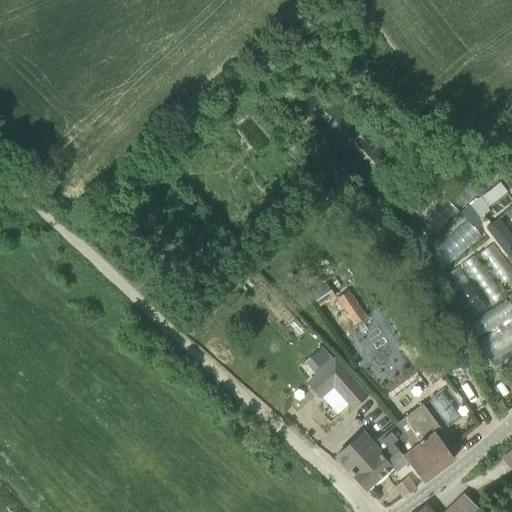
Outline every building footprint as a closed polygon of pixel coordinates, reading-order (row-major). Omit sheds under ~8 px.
[(433,254),(446,267),(481,235),(469,222),(433,254)] [(356,325),(368,317),(350,290),(338,298),(356,325)] [(335,359),(308,382),(309,384),(320,397),(327,391),(334,385),(345,398),(354,408),(368,396),(337,360),(335,359)] [(455,459),(436,434),(442,429),(423,405),(399,423),(414,435),(398,450),(406,460),(423,481),(455,459)] [(399,423),(374,442),(393,469),(395,471),(406,460),(398,450),(414,435),(399,423)] [(365,490),(393,469),(374,442),(364,430),(335,457),(365,490)] [(511,469),(511,449),(498,462),(507,473),(511,469)] [(405,497),(417,488),(409,476),(396,486),(405,497)] [(423,511),(478,511),(465,498),(450,511),(428,511),(426,510),(423,511)]
